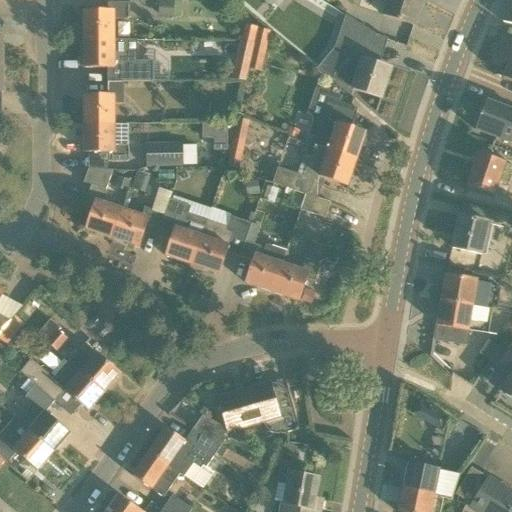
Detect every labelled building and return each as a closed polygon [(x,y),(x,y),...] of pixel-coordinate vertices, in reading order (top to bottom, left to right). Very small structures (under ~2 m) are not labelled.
[(414,26),(422,0),(383,0),(388,2),(383,16),(414,26)] [(511,0),(509,0),(503,22),(511,24),(511,0)] [(115,40),(114,19),(129,19),(128,4),(108,4),(108,12),(84,12),(84,40),(115,40)] [(254,43),(257,28),(257,27),(245,24),(242,40),(254,43)] [(261,72),(270,31),(257,28),(254,43),(247,69),(261,72)] [(137,40),(115,40),(84,40),(84,68),(108,68),(108,82),(123,82),(137,82),(137,81),(152,81),(152,62),(137,62),(137,40)] [(245,80),(247,69),(254,43),(242,40),(233,80),(245,80)] [(373,63),(377,50),(356,43),(351,58),(348,57),(330,79),(351,96),(353,90),(381,99),(391,69),(373,63)] [(511,46),(509,45),(502,62),(509,65),(504,79),(511,82),(511,46)] [(123,104),(123,82),(108,82),(108,97),(84,97),(84,125),(115,124),(115,104),(123,104)] [(351,129),(358,110),(329,99),(321,120),(318,119),(313,122),(309,132),(312,137),(316,138),(314,144),(357,159),(365,133),(351,129)] [(511,110),(487,101),(476,130),(511,144),(511,140),(511,110)] [(240,169),(250,121),(237,118),(227,166),(240,169)] [(115,125),(115,124),(84,125),(84,153),(108,153),(108,162),(129,162),(128,125),(115,125)] [(228,124),(203,124),(203,138),(215,139),(216,150),(228,150),(228,124)] [(146,167),(182,167),(182,144),(146,144),(146,167)] [(288,188),(306,195),(318,199),(325,179),(347,186),(357,159),(314,144),(314,146),(315,146),(304,176),(294,173),(293,173),(278,168),(272,184),(288,188)] [(511,185),(511,165),(478,154),(467,187),(494,196),(499,182),(511,185)] [(112,239),(122,210),(102,203),(106,190),(113,170),(88,169),(84,183),(91,185),(85,204),(93,207),(86,230),(112,239)] [(119,173),(115,187),(127,190),(131,176),(119,173)] [(136,174),(131,188),(145,192),(149,179),(136,174)] [(257,181),(245,183),(248,197),(260,194),(257,181)] [(306,195),(300,210),(306,212),(325,219),(330,203),(318,199),(306,195)] [(208,221),(188,214),(190,207),(170,201),(165,216),(160,230),(173,234),(166,257),(192,266),(208,221)] [(160,230),(165,216),(145,208),(142,216),(122,210),(112,239),(139,248),(147,225),(160,230)] [(486,256),(493,225),(459,217),(452,248),(486,256)] [(245,242),(250,226),(230,219),(227,227),(208,221),(192,266),(219,275),(226,253),(240,257),(245,242)] [(264,249),(245,242),(240,257),(253,262),(246,284),(272,293),(282,264),(286,251),(265,244),(264,249)] [(333,265),(338,251),(311,242),(302,271),(282,264),(272,293),(299,302),(303,289),(306,279),(315,282),(322,262),(333,265)] [(473,307),(477,282),(445,276),(441,301),(473,307)] [(0,334),(10,322),(0,316),(0,299),(4,291),(0,289),(0,334)] [(303,289),(299,302),(312,306),(316,294),(303,289)] [(486,325),(489,309),(473,307),(441,301),(437,326),(468,331),(470,322),(486,325)] [(58,331),(47,344),(56,352),(67,339),(58,331)] [(511,343),(497,367),(509,374),(498,390),(511,399),(511,343)] [(96,354),(84,344),(76,353),(68,362),(80,373),(105,393),(121,374),(97,353),(96,354)] [(52,378),(31,360),(20,373),(36,386),(55,402),(65,392),(88,412),(105,393),(80,373),(68,362),(67,361),(52,378)] [(298,430),(285,380),(220,398),(229,432),(263,423),(264,426),(265,427),(269,432),(271,433),(273,434),(277,435),(280,435),(298,430)] [(54,452),(70,433),(46,413),(55,402),(36,386),(28,395),(18,406),(25,412),(18,421),(54,452)] [(410,417),(441,435),(448,422),(418,404),(410,417)] [(202,416),(193,430),(221,446),(224,441),(221,426),(202,416)] [(18,421),(14,418),(0,435),(0,457),(7,464),(12,459),(17,463),(22,458),(37,471),(54,452),(18,421)] [(229,452),(221,446),(193,430),(185,441),(166,428),(149,452),(179,474),(184,477),(192,465),(203,472),(216,453),(225,459),(250,472),(246,481),(258,487),(266,472),(229,452)] [(163,498),(179,474),(149,452),(132,476),(163,498)] [(320,511),(323,501),(315,499),(319,479),(298,475),(300,466),(283,463),(279,482),(287,484),(284,504),(282,503),(280,511),(320,511)] [(434,496),(440,471),(408,465),(403,489),(434,496)] [(488,479),(472,469),(456,495),(473,505),(470,510),(473,511),(511,511),(511,497),(510,496),(511,493),(489,479),(488,479)] [(431,511),(434,496),(403,489),(398,511),(431,511)] [(141,511),(118,496),(107,511),(141,511)] [(165,511),(189,511),(192,509),(172,496),(163,510),(165,511)]
